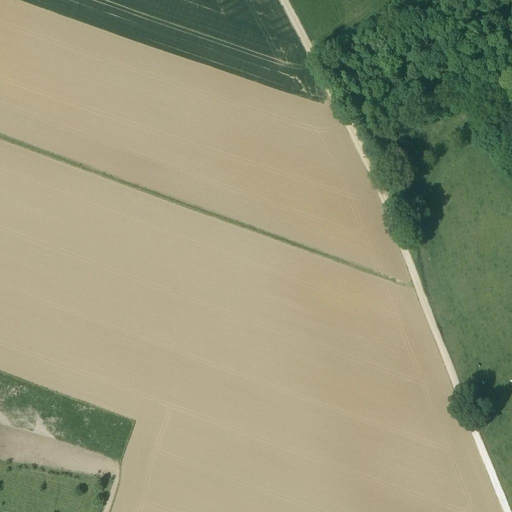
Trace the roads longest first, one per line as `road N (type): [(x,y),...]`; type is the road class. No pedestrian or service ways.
road 1 (track): [(283,0),(378,183),(504,511)]
road 2 (track): [(421,296),(0,138)]
road 3 (track): [(408,262),(402,135),(461,93)]
